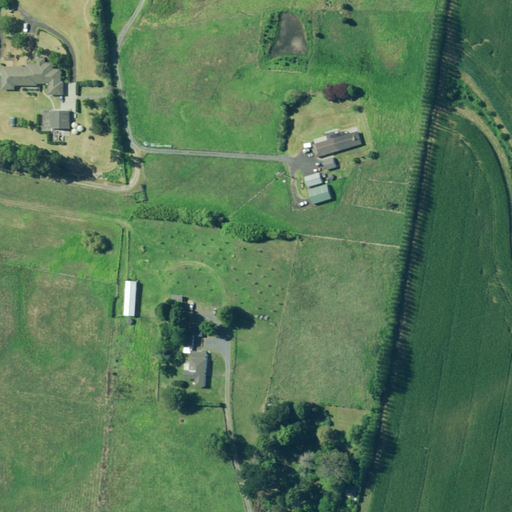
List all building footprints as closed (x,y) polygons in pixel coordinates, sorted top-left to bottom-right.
[(29,67),(4,66),(3,90),(16,90),(16,85),(39,86),(39,84),(50,85),(49,96),(66,96),(66,82),(64,82),(64,68),(56,68),(56,63),(47,63),(47,57),(38,57),(38,65),(29,65),(29,67)] [(71,111),(52,111),(52,128),(71,129),(71,111)] [(79,132),(85,132),(85,126),(80,126),(80,121),(73,122),(73,135),(80,135),(79,132)] [(364,145),(359,125),(324,135),(326,141),(315,144),(319,158),(364,145)] [(335,157),(325,160),(328,170),(338,167),(335,157)] [(322,172),(306,177),(309,187),(325,183),(322,172)] [(330,184),(311,190),(316,205),(335,199),(330,184)] [(129,281),(127,315),(138,315),(140,282),(129,281)] [(185,295),(175,295),(174,305),(185,305),(185,295)] [(127,319),(127,321),(127,322),(127,323),(128,324),(129,324),(129,325),(130,325),(131,325),(132,325),(133,324),(134,324),(134,323),(134,322),(135,322),(135,321),(135,320),(134,319),(134,318),(133,318),(132,317),(131,317),(130,317),(129,317),(128,318),(127,319)] [(195,336),(201,336),(202,324),(190,323),(189,336),(187,336),(187,347),(192,348),(192,350),(195,353),(194,354),(193,363),(193,364),(188,363),(188,371),(187,378),(199,379),(198,386),(208,387),(209,374),(209,372),(209,365),(210,358),(209,358),(209,355),(209,353),(209,352),(204,351),(196,351),(194,349),(195,336)] [(349,485),(348,496),(357,497),(358,486),(349,485)]
